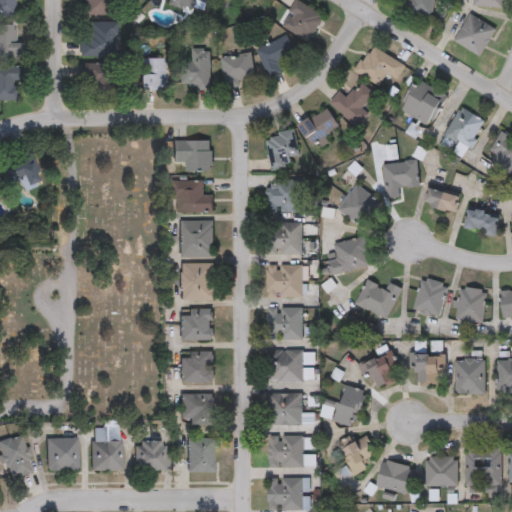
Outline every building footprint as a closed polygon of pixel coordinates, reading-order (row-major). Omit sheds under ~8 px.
[(0,0),(14,0),(14,15),(0,15),(0,0)] [(107,0),(108,14),(82,15),(82,0),(107,0)] [(205,0),(202,13),(168,3),(168,0),(205,0)] [(280,24),(296,0),(298,0),(323,16),(306,42),(280,24)] [(408,12),(410,0),(433,0),(431,16),(408,12)] [(505,8),(505,0),(474,0),(474,7),(505,8)] [(496,28),(480,56),(454,41),(470,13),(496,28)] [(80,56),(81,22),(115,22),(115,56),(80,56)] [(21,40),(21,59),(0,59),(0,24),(15,24),(15,40),(21,40)] [(278,62),(282,73),(268,78),(256,48),(288,36),(295,56),(278,62)] [(379,86),(355,71),(370,45),(405,65),(397,79),(387,73),(379,86)] [(210,90),(182,90),(182,61),(192,61),(192,49),(210,49),(210,90)] [(225,87),(220,57),(251,53),(255,83),(225,87)] [(163,58),(163,90),(140,90),(140,58),(163,58)] [(107,94),(82,94),(82,63),(107,63),(107,94)] [(24,81),(16,81),(16,100),(0,100),(0,66),(24,66),(24,81)] [(398,108),(416,79),(445,96),(428,125),(398,108)] [(374,95),(361,108),(369,115),(356,128),(329,102),(340,91),(346,97),(361,82),(374,95)] [(445,137),(459,107),(485,120),(471,149),(445,137)] [(339,127),(311,146),(298,127),(326,108),(339,127)] [(272,169),(264,137),(293,130),(301,162),(272,169)] [(511,136),(511,175),(491,164),(496,154),(490,151),(501,131),(511,136)] [(211,141),(211,171),(184,171),(184,162),(173,162),(173,141),(211,141)] [(9,183),(0,163),(27,152),(40,184),(24,191),(19,179),(9,183)] [(418,187),(399,188),(399,198),(385,198),(384,163),(418,162),(418,187)] [(268,179),(303,180),(303,212),(267,211),(268,179)] [(203,181),(203,195),(212,195),(212,212),(176,212),(176,198),(168,198),(168,181),(203,181)] [(362,226),(338,210),(355,184),(379,200),(362,226)] [(459,197),(454,213),(424,203),(430,187),(459,197)] [(494,236),(464,228),(469,208),(499,216),(494,236)] [(213,220),(213,257),(179,257),(179,220),(213,220)] [(302,254),(268,254),(268,222),(302,222),(302,254)] [(334,243),(364,237),(370,266),(330,274),(327,261),(337,259),(334,243)] [(179,300),(179,263),(214,263),(214,300),(179,300)] [(302,296),(266,296),(266,265),(302,265),(302,296)] [(414,311),(421,278),(447,284),(440,316),(414,311)] [(401,288),(387,319),(356,304),(367,280),(385,288),(388,282),(401,288)] [(481,324),(456,319),(462,287),(487,291),(481,324)] [(511,315),(502,316),(502,290),(511,289),(511,315)] [(302,340),(267,339),(268,308),(302,308),(302,340)] [(188,315),(188,309),(212,309),(212,340),(180,340),(180,315),(188,315)] [(302,350),(302,382),(272,382),(272,350),(302,350)] [(179,383),(179,358),(189,358),(189,352),(214,352),(214,383),(179,383)] [(444,383),(416,383),(416,373),(410,373),(410,354),(444,354),(444,383)] [(456,360),(485,360),(485,394),(456,394),(456,360)] [(511,394),(498,394),(498,360),(511,360),(511,394)] [(354,427),(334,422),(344,385),(364,390),(354,427)] [(181,421),(181,394),(214,394),(214,425),(189,425),(189,421),(181,421)] [(302,425),(268,425),(268,394),(302,394),(302,425)] [(304,436),(304,468),(269,468),(269,436),(304,436)] [(352,470),(341,449),(367,436),(378,457),(352,470)] [(0,438),(28,438),(28,475),(8,475),(8,465),(0,465),(0,438)] [(77,439),(77,471),(46,471),(46,439),(77,439)] [(187,439),(214,439),(214,472),(187,472),(187,439)] [(121,470),(91,470),(91,440),(121,440),(121,470)] [(165,471),(135,471),(135,441),(165,441),(165,471)] [(465,486),(466,447),(501,448),(500,486),(465,486)] [(458,485),(426,485),(426,457),(458,457),(458,485)] [(405,494),(376,486),(383,460),(413,468),(405,494)] [(268,511),(268,478),(303,478),(303,511),(268,511)]
